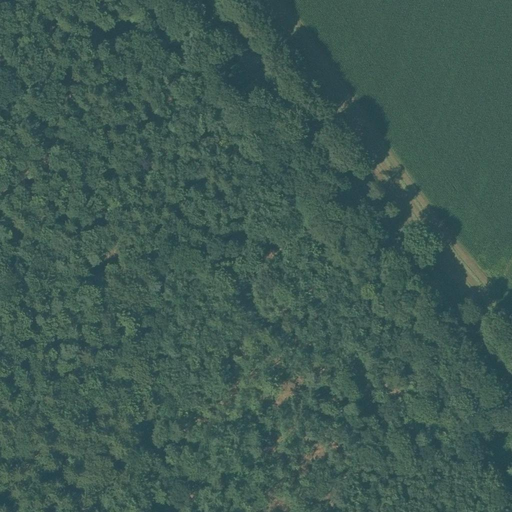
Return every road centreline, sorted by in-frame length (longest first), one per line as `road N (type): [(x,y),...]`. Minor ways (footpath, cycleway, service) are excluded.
road 1 (track): [(142,0),(511,471)]
road 2 (unclassified): [(202,0),(511,384)]
